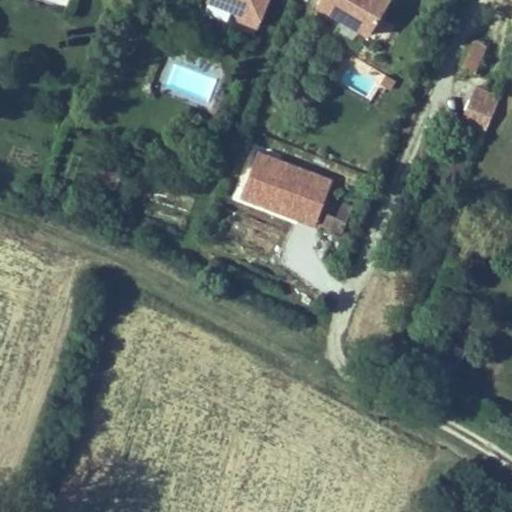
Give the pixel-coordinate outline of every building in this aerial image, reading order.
[(220,0),(208,0),(206,6),(233,16),(232,13),(235,5),(220,0)] [(267,0),(220,0),(235,5),(232,13),(233,16),(238,24),(257,31),(267,0)] [(388,0),(321,0),(313,13),(367,44),(391,1),(388,0)] [(472,43),(461,70),(474,76),(485,49),(472,43)] [(459,128),(481,138),(498,98),(476,89),(459,128)] [(446,337),(438,349),(454,359),(462,346),(446,337)]
